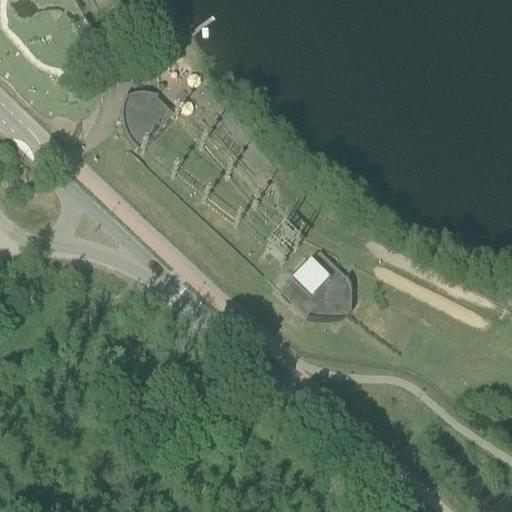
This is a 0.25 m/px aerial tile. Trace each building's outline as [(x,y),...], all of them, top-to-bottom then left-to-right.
[(91,0),(99,13),(119,0),(91,0)] [(133,16),(144,31),(156,22),(145,7),(133,16)] [(148,110),(155,103),(157,101),(153,100),(148,99),(144,99),(140,99),(135,99),(131,100),(128,101),(125,102),(124,101),(122,103),(123,104),(122,109),(120,114),(120,120),(120,124),(121,130),(123,136),(126,142),(129,148),(130,150),(137,156),(150,143),(165,127),(164,127),(148,110)] [(315,253),(305,262),(324,282),(307,298),(321,314),(330,306),(336,313),(355,295),(315,253)] [(302,300),(322,281),(304,263),(284,282),(302,300)]
